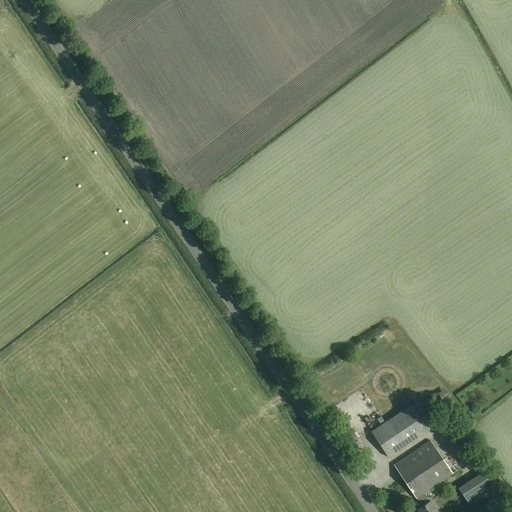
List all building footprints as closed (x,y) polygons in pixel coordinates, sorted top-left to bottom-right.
[(438,394),(443,402),(450,397),(445,389),(438,394)] [(412,404),(371,432),(388,457),(429,430),(412,404)] [(422,506),(418,509),(419,511),(437,511),(428,498),(427,498),(424,493),(452,474),(430,441),(394,465),(416,498),(417,498),(422,506)] [(453,475),(459,472),(456,465),(450,468),(453,475)] [(484,471),(458,488),(470,506),(496,489),(484,471)]
